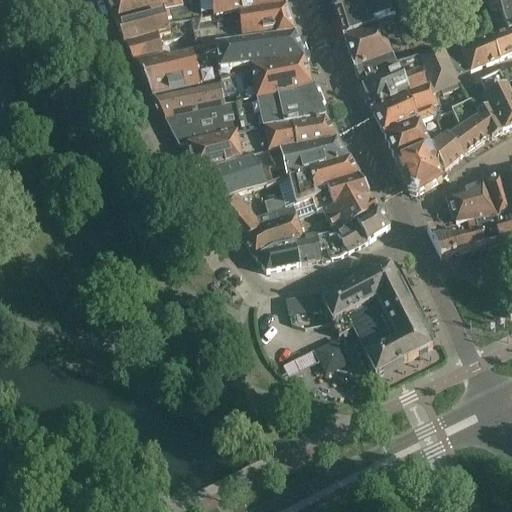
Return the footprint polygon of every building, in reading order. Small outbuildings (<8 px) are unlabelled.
[(182,11),(180,0),(104,0),(116,25),(147,17),(163,14),(182,11)] [(285,11),(283,0),(208,0),(212,27),(192,30),(193,38),(234,33),(232,21),(285,11)] [(383,0),(331,0),(335,14),(383,0)] [(396,33),(419,25),(413,10),(397,14),(397,7),(409,4),(407,0),(389,0),(388,1),(387,0),(383,0),(335,14),(336,16),(343,39),(387,25),(388,29),(392,28),(394,28),(396,33)] [(511,0),(468,0),(471,5),(480,0),(484,0),(489,12),(500,8),(511,4),(511,0)] [(508,35),(511,33),(511,4),(500,8),(503,23),(508,35)] [(296,40),(285,11),(232,21),(234,33),(193,38),(196,58),(199,57),(296,40)] [(168,37),(163,14),(147,17),(116,25),(125,48),(156,40),(168,37)] [(392,62),(386,42),(395,39),(392,28),(388,29),(387,25),(343,39),(344,43),(355,75),(392,62),(393,62),(393,61),(392,62)] [(511,33),(508,35),(496,39),(491,41),(500,64),(511,58),(511,33)] [(162,62),(156,40),(125,48),(134,68),(135,68),(161,62),(162,62)] [(303,65),(296,40),(199,57),(200,62),(214,61),(217,77),(250,73),(303,65)] [(500,64),(491,41),(459,54),(470,76),(500,64)] [(470,76),(459,54),(455,46),(442,52),(457,81),(470,76)] [(461,92),(459,87),(457,81),(442,52),(442,51),(416,61),(417,63),(428,90),(430,89),(434,98),(440,95),(443,100),(461,92)] [(198,91),(191,60),(162,67),(161,62),(135,68),(152,100),(153,102),(198,91)] [(428,90),(417,63),(396,70),(392,62),(355,75),(355,76),(358,83),(359,83),(371,114),(428,90)] [(312,92),(303,65),(250,73),(251,80),(256,106),(285,100),(312,92)] [(224,112),(219,87),(198,91),(153,102),(165,123),(166,124),(224,112)] [(439,110),(434,98),(430,89),(428,90),(371,114),(383,139),(384,139),(384,140),(419,124),(421,128),(433,122),(436,121),(433,113),(439,110)] [(511,132),(511,104),(508,95),(505,89),(483,100),(487,107),(488,111),(503,136),(511,132)] [(324,122),(313,94),(312,92),(285,100),(256,106),(263,134),(323,122),(324,122)] [(503,136),(488,111),(483,114),(481,110),(472,114),(469,106),(438,120),(447,141),(463,161),(490,142),(491,144),(503,136)] [(232,111),(224,112),(166,124),(179,150),(188,147),(237,135),(232,111)] [(463,161),(447,141),(438,120),(436,121),(433,122),(437,132),(428,136),(433,148),(428,151),(445,176),(463,161)] [(268,161),(279,158),(337,145),(323,122),(263,134),(263,137),(264,137),(268,161)] [(433,148),(428,136),(425,137),(421,128),(419,124),(384,140),(396,167),(396,168),(428,151),(433,148)] [(242,165),(237,135),(188,147),(196,178),(242,165)] [(286,185),(349,166),(337,145),(279,158),(286,185)] [(445,176),(428,151),(396,168),(409,196),(419,199),(444,184),(443,183),(447,180),(445,176)] [(251,163),(242,165),(196,178),(213,208),(239,200),(265,192),(251,163)] [(318,201),(317,195),(358,183),(350,167),(349,167),(349,166),(286,185),(277,188),(281,203),(263,207),(266,217),(273,215),(318,201)] [(501,178),(511,215),(511,175),(501,178)] [(511,241),(511,215),(501,178),(483,186),(497,220),(492,221),(499,246),(511,241)] [(299,225),(321,217),(367,201),(358,183),(317,195),(318,201),(273,215),(276,226),(297,219),(299,225)] [(483,186),(457,198),(448,202),(456,226),(466,225),(468,224),(476,223),(480,240),(481,240),(483,250),(487,249),(499,246),(492,221),(497,220),(483,186)] [(253,217),(239,200),(213,208),(230,229),(253,217)] [(335,238),(378,215),(371,204),(369,205),(367,201),(321,217),(335,238)] [(273,215),(266,217),(256,221),(253,217),(230,229),(242,244),(266,229),(276,226),(273,215)] [(390,234),(379,215),(378,215),(335,238),(347,258),(368,247),(390,234)] [(305,243),(299,225),(297,219),(276,226),(266,229),(242,244),(255,261),(296,246),(305,243)] [(347,258),(335,238),(329,241),(327,237),(316,240),(320,258),(329,256),(331,264),(340,262),(347,258)] [(316,240),(305,243),(296,246),(301,270),(322,266),(322,265),(331,264),(329,256),(320,258),(316,240)] [(268,278),(279,275),(301,270),(296,246),(255,261),(259,267),(260,268),(268,278)] [(432,351),(391,270),(323,305),(319,297),(285,304),(289,320),(324,313),(339,340),(352,333),(365,359),(364,360),(375,381),(432,351)]
